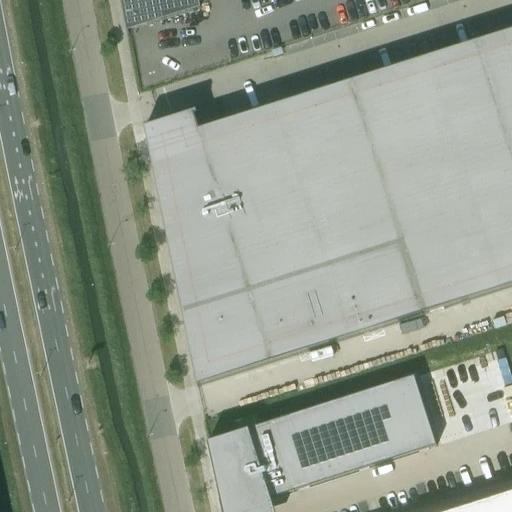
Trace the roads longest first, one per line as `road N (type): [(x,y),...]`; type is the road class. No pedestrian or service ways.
road 1 (unclassified): [(182,511),(79,0)]
road 2 (primary): [(92,511),(0,57)]
road 3 (primary): [(0,262),(51,511)]
